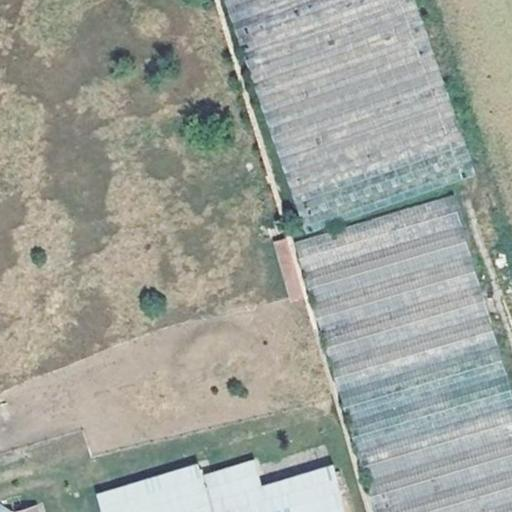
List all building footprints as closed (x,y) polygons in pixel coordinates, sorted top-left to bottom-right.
[(483,165),(425,0),(233,0),(315,224),(483,165)] [(511,511),(511,367),(459,190),(299,237),(381,511),(511,511)] [(290,238),(275,240),(284,299),(299,297),(290,238)] [(213,511),(318,511),(347,503),(335,463),(263,485),(256,460),(204,476),(200,463),(99,493),(105,511),(180,511),(211,503),(213,511)] [(213,511),(211,503),(180,511),(213,511)] [(349,511),(347,503),(318,511),(349,511)]
